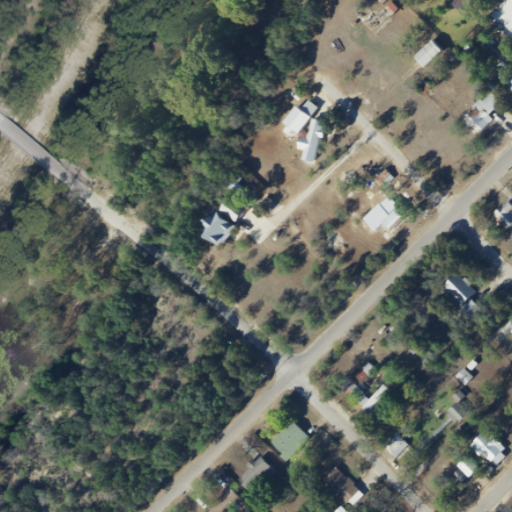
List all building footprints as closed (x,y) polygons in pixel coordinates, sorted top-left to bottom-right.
[(465,0),(460,6),(470,15),(475,10),(486,20),(498,7),(489,0),(465,0)] [(425,68),(443,52),(433,41),(415,57),(425,68)] [(442,46),(423,64),(433,74),(452,56),(442,46)] [(511,103),(500,91),(480,110),(483,113),(470,125),(485,141),(511,115),(511,103)] [(324,122),(311,121),(307,160),(320,162),(324,122)] [(333,125),(320,123),(317,142),(311,141),(309,153),(317,154),(315,167),(327,169),(333,125)] [(511,203),(497,213),(510,234),(511,232),(511,203)] [(240,204),(213,236),(229,250),(256,217),(240,204)] [(395,205),(385,215),(394,223),(389,228),(398,237),(418,216),(410,210),(406,215),(395,205)] [(237,229),(216,213),(200,233),(222,249),(237,229)] [(469,276),(450,291),(476,323),(489,312),(481,302),(486,297),(469,276)] [(472,368),(463,377),(474,389),(483,381),(472,368)] [(457,377),(467,385),(473,377),(463,369),(457,377)] [(357,400),(363,393),(354,385),(348,392),(357,400)] [(359,385),(353,391),(372,408),(369,411),(376,418),(400,392),(393,386),(378,402),(359,385)] [(466,392),(460,397),(465,403),(454,413),(469,429),(479,419),(466,405),(473,399),(466,392)] [(296,419),(317,440),(295,460),(280,444),(289,435),(285,430),(296,419)] [(494,435),(480,449),(504,475),(511,467),(511,456),(509,453),(511,450),(511,447),(502,437),(499,440),(494,435)] [(402,436),(389,448),(403,463),(416,451),(402,436)] [(456,457),(466,477),(478,471),(467,451),(456,457)] [(270,459),(265,464),(260,459),(253,466),(258,471),(245,484),(258,497),(283,472),(270,459)] [(345,470),(333,483),(358,507),(370,494),(345,470)] [(236,493),(217,511),(237,511),(246,503),(236,493)]
